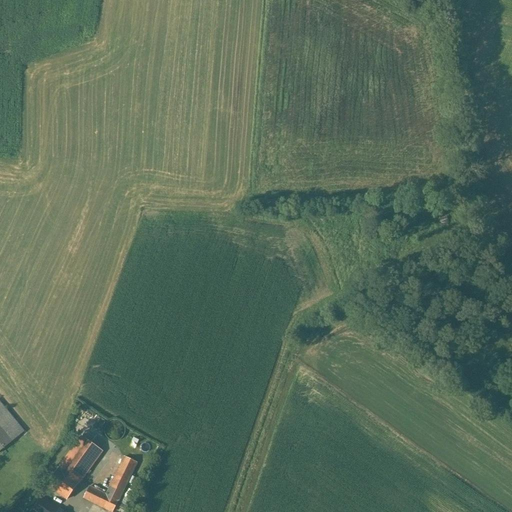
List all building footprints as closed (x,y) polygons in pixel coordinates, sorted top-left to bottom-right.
[(3,408),(0,403),(0,450),(23,431),(3,408)] [(124,435),(124,431),(124,427),(121,423),(118,421),(114,421),(110,421),(107,424),(105,427),(104,431),(105,435),(107,438),(111,440),(114,441),(118,440),(122,438),(124,435)] [(81,436),(46,485),(67,499),(102,451),(81,436)] [(105,495),(89,487),(83,498),(112,511),(127,481),(115,475),(105,495)] [(62,511),(42,498),(32,511),(62,511)]
